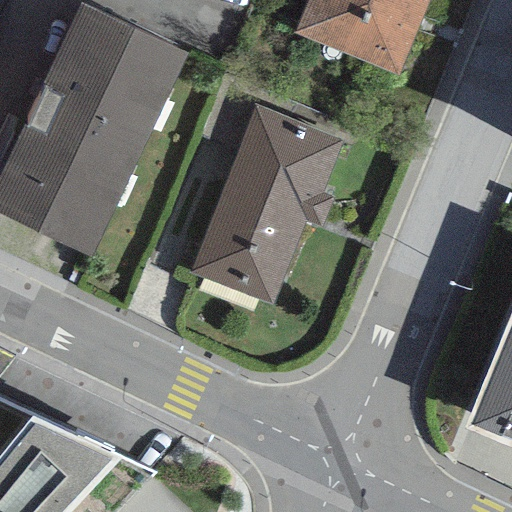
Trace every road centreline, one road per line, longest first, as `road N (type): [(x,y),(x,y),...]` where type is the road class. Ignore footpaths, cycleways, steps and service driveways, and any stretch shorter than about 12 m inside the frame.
road 1 (residential): [(504,0),(322,449)]
road 2 (residential): [(322,449),(0,300)]
road 3 (residential): [(446,511),(322,449)]
